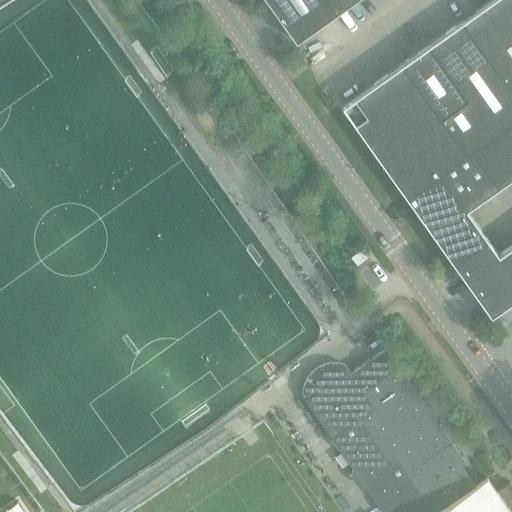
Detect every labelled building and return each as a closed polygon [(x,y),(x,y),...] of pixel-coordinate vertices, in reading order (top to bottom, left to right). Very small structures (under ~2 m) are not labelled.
[(327,0),(266,0),(295,40),(335,11),(327,0)] [(327,0),(335,11),(350,0),(327,0)] [(511,0),(490,0),(461,21),(511,91),(511,0)] [(511,91),(461,21),(428,44),(466,98),(440,117),(466,154),(471,150),(511,120),(511,91)] [(428,44),(401,63),(440,117),(466,98),(428,44)] [(401,63),(341,106),(405,197),(439,173),(466,154),(440,117),(401,63)] [(511,120),(471,150),(497,187),(511,176),(511,120)] [(466,154),(439,173),(465,210),(465,209),(497,187),(471,150),(466,154)] [(439,173),(405,197),(453,263),(486,239),(465,209),(465,210),(439,173)] [(486,239),(453,263),(490,316),(511,300),(511,244),(497,255),(486,239)] [(363,246),(349,257),(355,264),(366,256),(367,255),(368,254),(365,250),(363,246)] [(375,330),(379,336),(385,332),(381,326),(375,330)] [(303,389),(302,394),(352,467),(352,470),(351,474),(352,477),(354,481),(356,483),(359,485),(363,486),(366,486),(384,511),(435,511),(474,485),(461,465),(464,463),(385,348),(350,372),(344,364),(336,363),(328,363),(320,365),(316,368),(309,374),(307,377),(303,385),(303,389)] [(474,485),(435,511),(511,511),(511,486),(508,482),(496,490),(486,477),(485,477),(474,485)] [(24,511),(17,501),(0,511),(24,511)]
